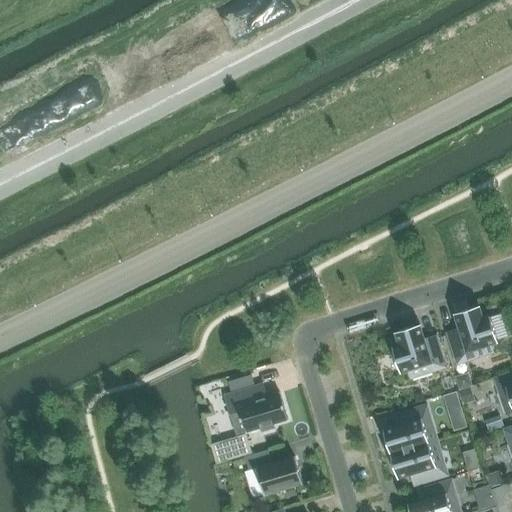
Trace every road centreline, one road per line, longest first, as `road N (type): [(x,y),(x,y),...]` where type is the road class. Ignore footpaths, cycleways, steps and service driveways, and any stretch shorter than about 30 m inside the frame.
road 1 (tertiary): [(0,336),(511,79)]
road 2 (residential): [(352,511),(306,355),(312,337),(511,269)]
